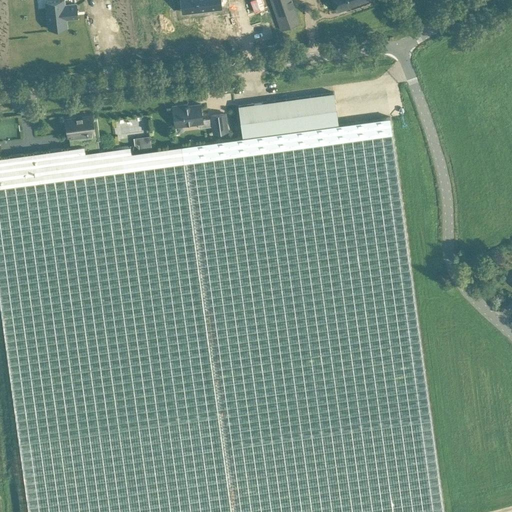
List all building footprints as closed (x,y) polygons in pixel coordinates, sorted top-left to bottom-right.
[(64,0),(46,2),(49,29),(67,27),(66,19),(78,17),(76,4),(64,5),(64,0)] [(221,8),(220,0),(186,0),(188,12),(221,8)] [(291,0),(271,0),(281,30),(299,24),(291,0)] [(350,5),(365,0),(331,0),(336,12),(351,7),(350,5)] [(412,269),(392,117),(338,124),(334,92),(238,105),(242,135),(242,137),(131,152),(130,146),(99,150),(85,152),(84,144),(75,146),(35,151),(35,152),(19,154),(0,156),(0,298),(18,426),(29,511),(445,511),(433,418),(412,269)] [(181,105),(172,106),(175,126),(176,126),(177,125),(190,123),(191,124),(198,123),(198,128),(212,126),(213,133),(227,131),(225,113),(211,115),(211,118),(203,119),(200,104),(182,106),(181,105)] [(66,119),(69,135),(73,135),(75,146),(84,144),(85,152),(99,150),(97,139),(99,139),(96,119),(93,119),(92,116),(82,117),(82,116),(76,117),(76,118),(66,119)]
